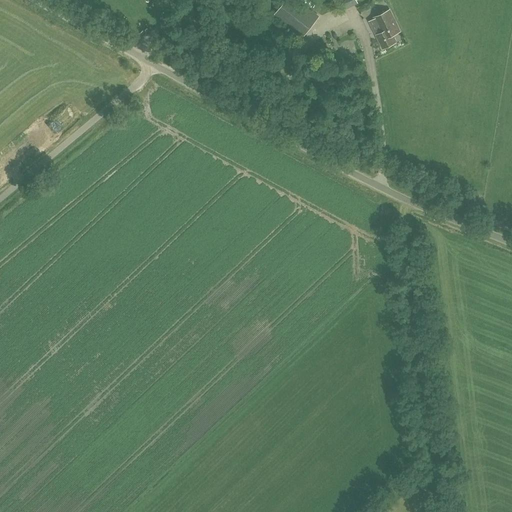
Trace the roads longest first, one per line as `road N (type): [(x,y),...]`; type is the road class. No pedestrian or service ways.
road 1 (unclassified): [(511,241),(383,184),(158,63)]
road 2 (track): [(396,190),(440,511)]
road 3 (unclassified): [(0,197),(158,63)]
road 4 (unclassified): [(158,63),(41,0)]
